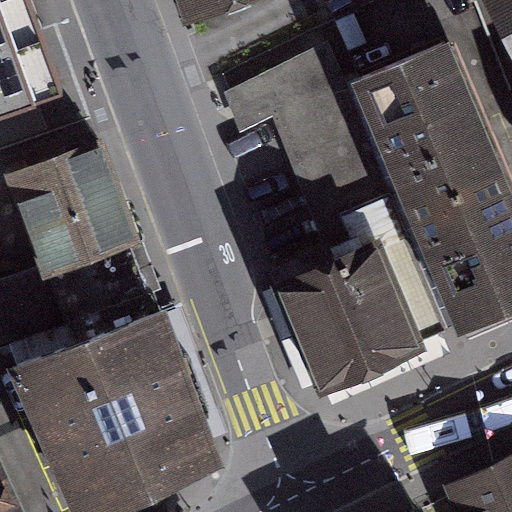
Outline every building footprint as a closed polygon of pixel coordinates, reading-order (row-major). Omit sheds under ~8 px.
[(47,0),(0,0),(0,121),(84,87),(47,0)] [(188,0),(194,16),(233,0),(188,0)] [(511,0),(481,0),(511,63),(511,0)] [(246,77),(320,244),(411,204),(337,37),(246,77)] [(366,74),(475,325),(511,305),(511,207),(439,42),(366,74)] [(98,142),(2,178),(41,281),(53,277),(78,343),(161,310),(98,142)] [(468,328),(411,204),(320,244),(276,264),(329,384),(468,328)] [(160,312),(18,370),(75,511),(218,454),(160,312)] [(511,511),(511,461),(443,492),(451,511),(511,511)] [(0,511),(19,511),(0,466),(0,511)]
